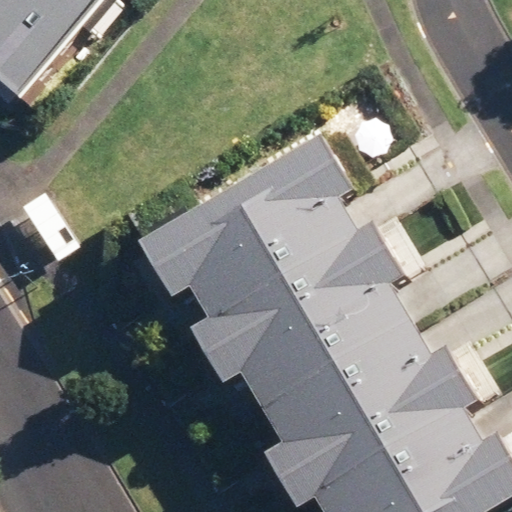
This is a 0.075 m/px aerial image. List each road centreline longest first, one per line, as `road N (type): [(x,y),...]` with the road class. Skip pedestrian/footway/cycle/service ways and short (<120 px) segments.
road 1 (residential): [(79,511),(0,380)]
road 2 (residential): [(447,0),(511,117)]
